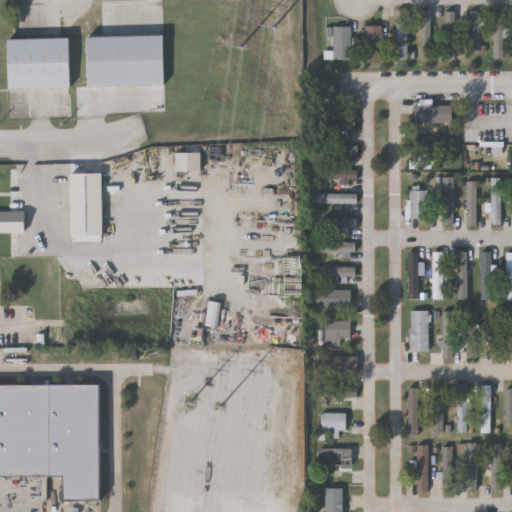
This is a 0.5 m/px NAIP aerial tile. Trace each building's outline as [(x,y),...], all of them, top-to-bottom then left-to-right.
[(396,58),(396,10),(408,10),(408,58),(396,58)] [(420,58),(420,11),(432,11),(432,58),(420,58)] [(470,52),(470,11),(479,11),(479,52),(470,52)] [(504,11),(504,58),(493,58),(493,11),(504,11)] [(445,58),(445,12),(456,12),(456,58),(445,58)] [(334,26),(353,26),(353,59),(334,59),(334,26)] [(384,61),(365,61),(365,26),(384,26),(384,61)] [(67,91),(67,41),(5,42),(5,92),(67,91)] [(415,122),(415,104),(452,104),(452,122),(415,122)] [(356,130),(331,130),(331,114),(356,114),(356,130)] [(437,137),(437,145),(417,145),(417,137),(437,137)] [(359,144),(359,154),(323,153),(323,143),(359,144)] [(411,167),(411,154),(439,154),(439,167),(411,167)] [(357,178),(317,178),(317,169),(357,169),(357,178)] [(101,176),(68,176),(68,239),(101,239),(101,176)] [(454,177),(454,224),(442,224),(442,177),(454,177)] [(492,177),(504,177),(504,224),(492,224),(492,177)] [(467,180),(477,180),(478,225),(468,225),(467,180)] [(430,189),(430,217),(411,217),(411,189),(430,189)] [(358,193),(357,202),(315,202),(315,192),(358,193)] [(0,235),(30,235),(29,214),(0,214),(0,235)] [(357,217),(357,226),(323,226),(323,217),(357,217)] [(356,242),(356,252),(321,252),(321,242),(356,242)] [(409,298),(409,251),(419,251),(419,298),(409,298)] [(434,298),(434,251),(443,251),(443,298),(434,298)] [(458,300),(458,251),(469,251),(469,300),(458,300)] [(492,251),(492,298),(482,298),(482,251),(492,251)] [(357,266),(357,275),(318,275),(318,266),(357,266)] [(362,301),(362,313),(331,313),(331,307),(321,307),(321,289),(351,289),(351,301),(362,301)] [(219,306),(208,306),(208,329),(219,329),(219,306)] [(411,350),(411,310),(430,310),(430,350),(411,350)] [(467,358),(467,310),(479,310),(479,358),(467,358)] [(444,358),(444,311),(454,311),(454,358),(444,358)] [(491,357),(491,312),(503,312),(503,357),(491,357)] [(351,320),(351,338),(341,338),(341,345),(324,345),(324,320),(351,320)] [(325,373),(325,356),(359,356),(359,373),(325,373)] [(358,385),(358,396),(321,396),(321,385),(358,385)] [(445,385),(445,432),(433,432),(433,385),(445,385)] [(458,432),(458,385),(468,385),(468,432),(458,432)] [(491,432),(481,432),(482,385),(492,385),(491,432)] [(419,433),(409,433),(409,387),(419,387),(419,433)] [(0,479),(69,480),(69,503),(106,503),(106,389),(0,388),(0,479)] [(321,430),(321,412),(346,412),(346,430),(321,430)] [(466,442),(478,442),(478,489),(466,489),(466,442)] [(503,442),(503,489),(491,489),(491,442),(503,442)] [(417,444),(430,444),(430,491),(417,491),(417,444)] [(351,462),(316,462),(316,445),(351,445),(351,462)] [(443,490),(443,446),(455,446),(455,490),(443,490)] [(326,511),(326,487),(343,487),(343,511),(326,511)]
